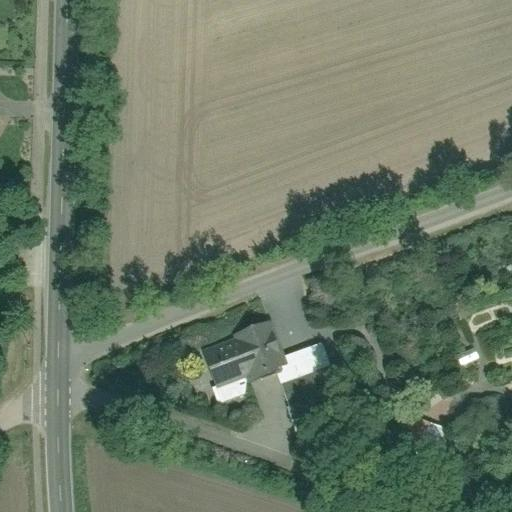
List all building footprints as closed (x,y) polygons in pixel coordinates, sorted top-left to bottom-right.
[(138,25),(139,47),(148,47),(147,24),(138,25)] [(234,342),(200,354),(212,386),(246,373),(248,378),(286,364),(270,321),(232,335),(234,342)] [(351,352),(344,333),(290,353),(297,372),(351,352)] [(290,381),(301,411),(337,398),(326,368),(290,381)] [(458,424),(411,408),(396,456),(443,472),(458,424)] [(511,447),(508,435),(490,441),(498,468),(511,464),(511,447)]
